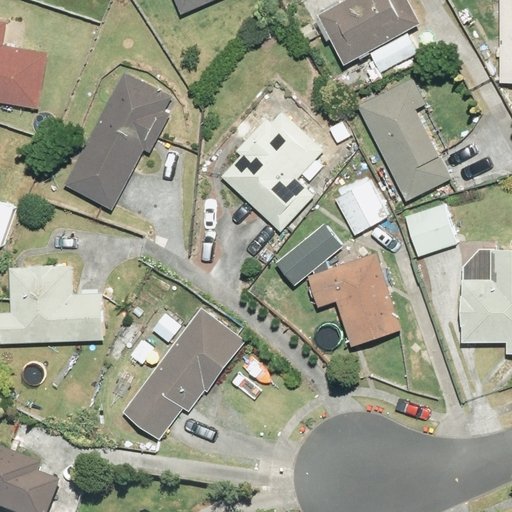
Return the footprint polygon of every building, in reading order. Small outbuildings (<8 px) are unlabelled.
[(178,0),(182,10),(204,0),(178,0)] [(345,0),(318,15),(344,63),(419,21),(407,0),(345,0)] [(511,0),(501,0),(500,78),(511,78),(511,0)] [(0,98),(41,105),(49,55),(1,47),(4,23),(0,22),(0,98)] [(148,148),(174,96),(124,70),(66,185),(111,208),(143,146),(148,148)] [(426,103),(413,76),(358,103),(406,199),(452,176),(418,107),(426,103)] [(313,160),(323,149),(281,110),(222,174),(282,229),(315,195),(298,179),(303,174),(309,180),(321,167),(313,160)] [(367,179),(336,198),(359,235),(390,215),(367,179)] [(405,220),(418,254),(457,240),(444,206),(405,220)] [(277,263),(294,283),(341,245),(324,224),(277,263)] [(463,280),(461,340),(507,340),(507,352),(511,351),(511,246),(494,246),(494,280),(463,280)] [(379,253),(309,274),(318,303),(338,297),(352,343),(402,327),(379,253)] [(72,265),(12,266),(13,311),(0,311),(0,339),(105,338),(104,293),(73,293),(72,265)] [(189,411),(242,340),(202,310),(125,412),(159,438),(182,407),(189,411)] [(0,511),(43,511),(54,482),(34,475),(38,465),(0,451),(0,511)]
